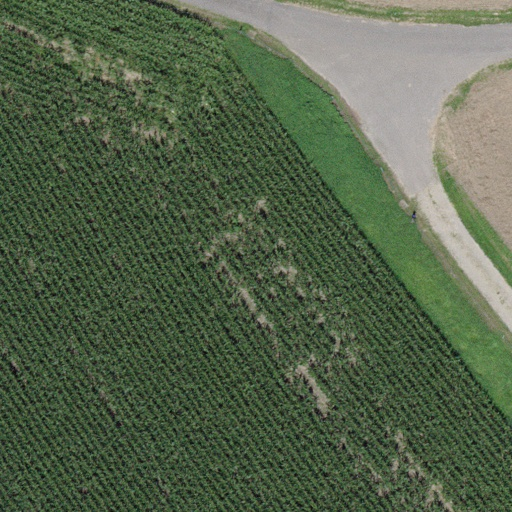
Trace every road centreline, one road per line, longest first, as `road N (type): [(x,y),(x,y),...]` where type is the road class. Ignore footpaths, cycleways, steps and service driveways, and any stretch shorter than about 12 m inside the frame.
road 1 (residential): [(511,43),(374,64),(220,0)]
road 2 (track): [(374,64),(511,257)]
